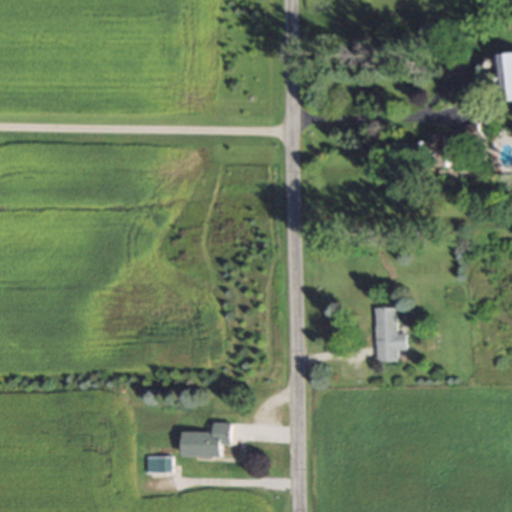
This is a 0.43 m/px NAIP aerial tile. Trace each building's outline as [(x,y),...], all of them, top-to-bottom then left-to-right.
[(511,100),(511,53),(497,54),(500,101),(511,100)] [(448,56),(448,73),(469,72),(469,56),(448,56)] [(455,129),(455,142),(450,144),(447,134),(432,134),(432,142),(420,142),(416,143),(417,152),(420,162),(429,158),(432,166),(450,166),(450,156),(462,156),(479,150),(479,127),(477,121),(455,129)] [(375,308),(376,361),(398,361),(398,350),(405,350),(405,333),(396,333),(396,308),(375,308)] [(214,431),(183,431),(183,456),(222,456),(222,443),(231,443),(231,422),(214,422),(214,431)] [(146,472),(170,472),(170,456),(146,456),(146,472)]
